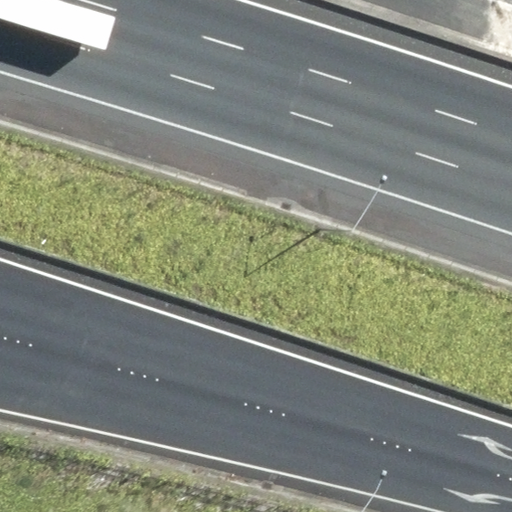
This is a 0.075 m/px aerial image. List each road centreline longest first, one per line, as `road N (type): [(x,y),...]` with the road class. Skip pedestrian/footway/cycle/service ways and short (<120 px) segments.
road 1 (motorway): [(511,482),(0,336)]
road 2 (motorway): [(511,142),(75,0)]
